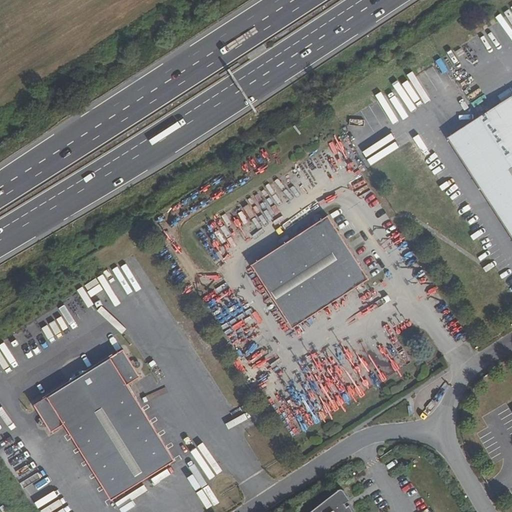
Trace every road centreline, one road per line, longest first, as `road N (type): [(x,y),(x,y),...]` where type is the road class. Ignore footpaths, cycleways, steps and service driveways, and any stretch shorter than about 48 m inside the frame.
road 1 (unknown): [(276,494),(191,365),(140,306),(78,335),(24,381),(31,408),(108,511)]
road 2 (motorway): [(0,239),(376,0)]
road 3 (unknown): [(411,281),(349,188),(331,185),(269,217),(240,238),(235,267),(278,340),(308,346)]
road 4 (motorway): [(292,0),(0,187)]
road 5 (unknown): [(511,59),(436,111),(511,237)]
road 6 (unclassified): [(250,511),(358,440),(444,433)]
road 7 (unknown): [(308,346),(411,281)]
road 8 (unclassified): [(444,433),(458,383),(511,342)]
